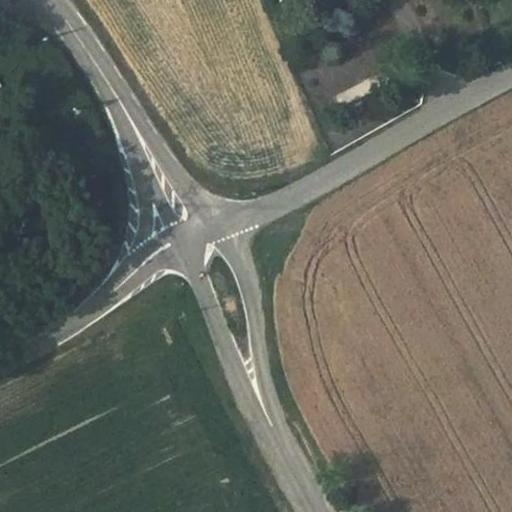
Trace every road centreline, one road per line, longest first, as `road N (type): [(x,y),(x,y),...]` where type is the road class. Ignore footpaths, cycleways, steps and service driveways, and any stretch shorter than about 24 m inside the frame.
road 1 (unclassified): [(511,77),(246,218),(180,237)]
road 2 (unclassified): [(180,237),(313,511)]
road 3 (unclassified): [(44,0),(95,70),(180,237)]
road 4 (unclassified): [(0,357),(109,294),(180,237)]
